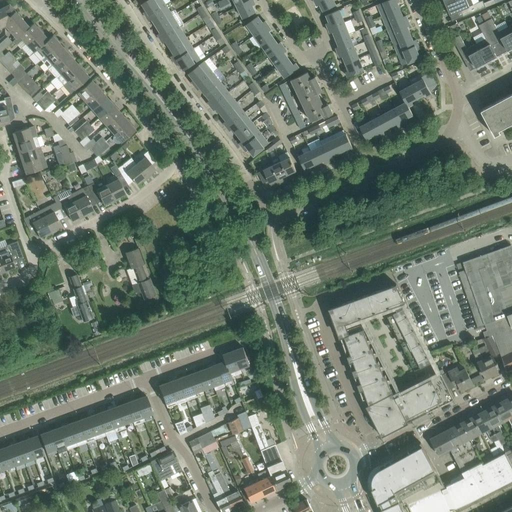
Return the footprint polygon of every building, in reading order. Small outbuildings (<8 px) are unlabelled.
[(163,0),(147,0),(142,3),(147,10),(144,12),(146,16),(166,4),(163,0)] [(253,0),(250,0),(238,6),(244,18),(256,12),(252,5),(255,4),(253,0)] [(333,0),(316,0),(315,1),(317,6),(320,4),(323,11),(336,5),(333,0)] [(388,0),(377,5),(382,17),(400,10),(397,2),(400,1),(399,0),(388,0)] [(471,0),(455,0),(445,4),(450,15),(460,11),(463,17),(486,7),(496,3),(494,0),(490,0),(484,3),(483,0),(473,4),(471,0)] [(173,15),(177,13),(175,9),(171,12),(166,4),(146,16),(149,21),(152,19),(156,26),(173,15)] [(201,5),(196,9),(199,14),(204,10),(201,5)] [(209,6),(207,8),(214,19),(219,16),(212,5),(209,6)] [(0,28),(5,26),(15,38),(13,40),(14,41),(29,28),(34,24),(33,23),(29,27),(14,11),(8,16),(6,13),(3,7),(0,8),(0,28)] [(326,23),(328,28),(344,22),(339,10),(326,15),(329,22),(326,23)] [(400,10),(382,17),(387,29),(408,20),(406,15),(403,17),(400,10)] [(488,12),(482,15),(485,21),(491,18),(488,12)] [(474,18),(477,23),(483,20),(481,14),(474,18)] [(160,38),(180,26),(173,15),(156,26),(160,32),(158,34),(160,38)] [(258,16),(250,22),(247,24),(254,35),(268,25),(265,21),(262,23),(258,16)] [(491,18),(485,22),(496,43),(502,40),(507,51),(511,48),(511,34),(508,26),(498,32),(491,18)] [(408,20),(387,29),(392,41),(410,34),(407,26),(410,25),(408,20)] [(373,21),(367,23),(370,28),(372,35),(377,32),(375,26),(373,21)] [(344,22),(328,28),(330,33),(333,32),(336,39),(349,34),(344,22)] [(485,38),(476,43),(486,62),(496,57),(491,46),(496,43),(485,22),(478,25),(485,38)] [(29,28),(14,41),(16,44),(22,40),(26,45),(42,31),(40,28),(39,29),(34,24),(29,28)] [(449,27),(452,33),(458,30),(456,24),(449,27)] [(268,25),(254,35),(262,45),(273,37),(269,31),(271,29),(268,25)] [(180,26),(160,38),(163,43),(166,41),(170,48),(187,37),(180,26)] [(215,28),(210,31),(213,36),(218,32),(215,28)] [(42,31),(26,45),(34,53),(54,35),(53,35),(48,40),(42,33),(43,32),(42,31)] [(218,32),(213,36),(216,41),(220,46),(225,43),(221,37),(218,32)] [(349,34),(336,39),(339,46),(336,47),(338,52),(354,46),(349,34)] [(410,34),(392,41),(397,53),(418,44),(416,39),(413,41),(410,34)] [(54,35),(34,53),(41,61),(46,57),(60,45),(54,38),(55,37),(54,35)] [(459,35),(453,39),(464,60),(470,57),(476,68),(486,62),(476,43),(466,48),(459,35)] [(174,61),(194,49),(187,37),(170,48),(174,54),(171,56),(174,61)] [(273,37),(262,45),(270,56),(283,46),(280,42),(278,44),(273,37)] [(371,39),(365,42),(370,53),(376,51),(371,39)] [(230,45),(234,50),(239,46),(235,41),(230,45)] [(418,44),(397,53),(402,65),(420,58),(417,50),(420,49),(418,44)] [(47,59),(43,63),(48,69),(68,52),(66,49),(65,50),(60,45),(46,57),(47,59)] [(226,45),(222,49),(229,59),(234,56),(226,45)] [(383,45),(377,47),(383,60),(388,57),(385,50),(383,45)] [(283,46),(270,56),(277,66),(288,59),(284,52),(286,50),(283,46)] [(354,46),(338,52),(340,57),(343,56),(346,63),(359,58),(354,46)] [(194,49),(174,61),(177,65),(180,63),(184,70),(200,60),(194,49)] [(0,53),(0,61),(3,65),(13,57),(8,52),(4,55),(1,52),(0,53)] [(68,52),(48,69),(56,78),(75,61),(69,54),(70,53),(68,52)] [(13,57),(3,65),(10,73),(16,68),(12,64),(16,60),(13,57)] [(359,58),(346,63),(349,70),(346,72),(348,77),(363,70),(359,58)] [(288,59),(277,66),(285,77),(299,68),(295,63),(293,65),(288,59)] [(75,61),(56,78),(63,86),(83,69),(81,66),(80,67),(75,61)] [(191,81),(195,85),(212,72),(204,62),(189,73),(194,79),(191,81)] [(250,63),(246,66),(249,71),(254,67),(250,63)] [(16,68),(10,73),(14,77),(13,78),(17,82),(27,74),(23,70),(24,69),(20,65),(16,68)] [(241,65),(236,69),(244,80),(249,77),(241,65)] [(254,67),(249,71),(252,75),(257,72),(254,67)] [(83,69),(63,86),(70,94),(89,77),(83,71),(84,70),(83,69)] [(205,94),(220,82),(212,72),(195,85),(198,89),(200,87),(205,94)] [(308,72),(291,79),(311,121),(324,115),(325,117),(333,113),(331,109),(326,111),(315,88),(320,86),(318,81),(313,83),(308,72)] [(423,79),(412,85),(418,97),(425,94),(427,97),(431,94),(430,91),(436,84),(430,72),(422,76),(423,79)] [(27,74),(17,82),(20,86),(25,91),(34,82),(29,77),(27,74)] [(13,87),(17,83),(13,78),(8,82),(13,87)] [(91,80),(77,93),(85,102),(101,88),(98,86),(97,87),(91,80)] [(34,82),(25,91),(31,97),(40,88),(34,82)] [(220,82),(205,94),(210,100),(208,102),(211,106),(228,92),(220,82)] [(248,85),(251,90),(256,87),(253,82),(248,85)] [(261,88),(264,92),(269,89),(266,84),(261,88)] [(412,85),(400,91),(408,106),(413,104),(411,101),(418,97),(412,85)] [(255,95),(260,91),(256,87),(251,90),(255,95)] [(101,88),(85,102),(92,110),(106,97),(100,91),(102,90),(101,88)] [(372,95),(375,100),(380,97),(382,100),(388,96),(383,88),(372,94),(372,95)] [(47,91),(36,102),(40,107),(52,95),(47,91)] [(406,102),(395,108),(403,123),(407,121),(406,118),(413,114),(408,106),(400,91),(406,102)] [(228,92),(211,106),(214,110),(217,108),(221,114),(236,103),(228,92)] [(481,110),(494,136),(501,133),(499,130),(511,123),(511,93),(508,96),(507,96),(481,110)] [(52,95),(40,107),(44,111),(55,99),(52,95)] [(377,104),(375,100),(372,95),(361,100),(364,106),(370,102),(372,106),(377,104)] [(5,100),(0,101),(0,124),(9,123),(7,111),(13,110),(10,97),(4,98),(5,100)] [(112,103),(106,97),(92,110),(100,118),(115,105),(113,102),(112,103)] [(264,105),(261,100),(256,104),(260,108),(264,105)] [(236,103),(221,114),(226,120),(224,122),(227,126),(244,113),(236,103)] [(59,109),(54,114),(57,117),(60,115),(64,120),(76,109),(72,105),(63,113),(59,109)] [(115,105),(100,118),(107,126),(121,114),(115,107),(116,106),(115,105)] [(395,108),(383,115),(390,127),(396,123),(398,126),(403,123),(395,108)] [(76,109),(64,120),(67,123),(68,124),(70,126),(78,119),(77,117),(80,114),(76,109)] [(266,112),(261,115),(265,120),(270,116),(266,112)] [(244,113),(227,126),(230,130),(233,128),(238,135),(252,123),(244,113)] [(121,114),(107,126),(114,135),(129,121),(127,119),(126,120),(121,114)] [(383,115),(371,121),(379,136),(384,133),(383,131),(390,127),(383,115)] [(272,123),(270,116),(265,120),(264,121),(268,127),(272,124),(272,123)] [(337,116),(325,121),(328,127),(340,122),(337,116)] [(129,121),(114,135),(113,136),(112,140),(115,143),(119,143),(120,142),(121,143),(135,130),(130,124),(131,123),(129,121)] [(325,121),(314,127),(316,132),(321,130),(320,128),(323,127),(325,130),(328,133),(330,132),(328,128),(328,127),(325,121)] [(371,121),(360,127),(366,139),(373,135),(375,138),(379,136),(371,121)] [(252,123),(238,135),(242,141),(240,143),(243,147),(261,133),(252,123)] [(268,127),(267,127),(276,138),(279,135),(276,128),(272,124),(268,127)] [(12,141),(13,144),(32,138),(37,137),(33,126),(12,133),(15,140),(12,141)] [(261,133),(243,147),(246,151),(249,149),(254,155),(269,143),(261,133)] [(346,134),(334,140),(340,152),(347,149),(348,152),(353,149),(346,134)] [(269,152),(276,146),(283,141),(278,136),(272,141),(273,143),(266,148),(269,152)] [(32,138),(13,144),(14,146),(16,146),(19,154),(40,147),(37,137),(32,138)] [(95,142),(88,148),(89,148),(93,153),(105,142),(101,137),(95,142)] [(86,144),(83,147),(86,151),(89,148),(88,148),(95,142),(93,139),(86,144)] [(334,140),(322,145),(330,161),(334,159),(333,156),(340,152),(334,140)] [(105,142),(93,153),(97,157),(97,156),(98,156),(98,155),(109,146),(105,142)] [(322,145),(311,151),(316,163),(323,160),(325,163),(330,161),(322,145)] [(40,147),(19,154),(21,161),(19,162),(20,165),(44,157),(40,147)] [(68,149),(60,152),(64,165),(67,164),(73,162),(76,161),(73,151),(69,152),(68,149)] [(145,157),(136,164),(148,179),(149,177),(148,175),(155,169),(152,165),(156,161),(148,151),(143,154),(145,157)] [(311,151),(298,157),(306,172),(311,170),(309,167),(316,163),(311,151)] [(95,158),(94,159),(97,164),(102,160),(98,155),(98,156),(97,156),(97,157),(95,158)] [(44,157),(20,165),(21,167),(23,166),(26,174),(47,167),(44,157)] [(290,157),(281,161),(290,180),(299,175),(290,157)] [(122,174),(128,185),(133,181),(136,184),(144,178),(145,181),(148,179),(136,164),(131,158),(122,165),(118,168),(122,174)] [(281,161),(272,165),(281,184),(290,180),(281,161)] [(76,170),(73,162),(67,164),(69,172),(76,170)] [(272,165),(267,168),(258,172),(263,183),(269,180),(272,188),(281,184),(272,165)] [(52,169),(46,172),(49,179),(55,176),(52,169)] [(122,188),(128,185),(122,174),(117,177),(118,179),(107,185),(116,201),(118,200),(117,197),(125,193),(122,188)] [(89,175),(83,178),(87,185),(93,182),(89,175)] [(23,178),(11,182),(13,187),(26,183),(23,178)] [(93,183),(88,186),(96,203),(101,201),(103,204),(112,200),(113,202),(116,201),(107,185),(97,190),(93,183)] [(78,191),(72,194),(84,217),(86,216),(84,214),(93,210),(91,206),(96,203),(88,186),(78,191)] [(53,197),(56,202),(64,218),(69,215),(71,221),(80,216),(81,219),(84,217),(72,194),(69,189),(53,197)] [(56,202),(40,210),(52,233),(54,232),(52,230),(61,226),(58,220),(64,218),(56,202)] [(40,210),(23,219),(31,234),(36,231),(39,237),(48,233),(49,235),(52,233),(40,210)] [(7,246),(0,248),(0,260),(4,271),(14,267),(12,261),(23,257),(17,241),(6,245),(7,246)] [(478,327),(485,325),(489,336),(493,334),(500,351),(503,362),(507,371),(511,368),(511,247),(511,245),(463,262),(466,269),(459,272),(478,327)] [(139,248),(124,253),(129,269),(133,267),(138,282),(137,282),(137,283),(132,285),(135,295),(142,292),(144,298),(155,295),(149,279),(147,279),(141,264),(144,263),(139,248)] [(87,259),(89,266),(91,271),(101,267),(97,255),(87,259)] [(92,317),(84,294),(86,293),(83,285),(81,285),(77,275),(69,278),(78,304),(77,304),(77,305),(71,308),(73,317),(80,314),(83,321),(92,317)] [(90,280),(82,283),(83,285),(86,293),(87,295),(94,293),(93,290),(94,290),(90,280)] [(363,400),(366,406),(382,436),(409,423),(408,422),(454,399),(449,389),(442,375),(441,373),(441,374),(405,303),(406,302),(396,284),(329,308),(336,328),(337,327),(363,400)] [(97,321),(92,322),(97,334),(101,333),(97,321)] [(478,362),(482,369),(486,378),(500,371),(497,365),(498,364),(497,362),(493,355),(500,351),(493,334),(489,336),(484,338),(487,344),(479,348),(484,359),(478,362)] [(250,365),(243,347),(234,351),(240,368),(250,365)] [(240,368),(234,351),(223,355),(225,361),(226,361),(230,372),(232,376),(242,373),(240,368)] [(230,372),(226,361),(225,361),(217,364),(223,382),(233,378),(232,376),(230,372)] [(223,382),(217,364),(206,368),(213,386),(214,390),(225,386),(223,382)] [(458,367),(442,375),(449,389),(456,386),(455,384),(458,382),(459,385),(462,390),(473,385),(469,376),(465,369),(460,371),(458,367)] [(213,386),(206,368),(197,371),(204,389),(213,386)] [(204,389),(197,371),(188,375),(194,392),(204,389)] [(194,392),(188,375),(178,378),(186,401),(196,397),(194,392)] [(186,401),(178,378),(168,382),(177,404),(186,401)] [(177,404),(168,382),(158,386),(167,408),(177,404)] [(146,396),(136,399),(143,417),(144,421),(145,423),(154,419),(152,413),(146,396)] [(143,417),(136,399),(126,403),(132,420),(134,425),(144,421),(143,417)] [(511,411),(506,400),(496,405),(500,412),(498,414),(502,421),(508,418),(511,426),(511,411)] [(132,420),(126,403),(117,406),(124,424),(132,420)] [(496,405),(484,411),(502,444),(506,441),(504,436),(505,436),(498,423),(502,421),(498,414),(500,412),(496,405)] [(124,424),(117,406),(107,410),(115,432),(125,428),(124,424)] [(115,432),(107,410),(98,413),(106,435),(115,432)] [(245,411),(238,414),(238,417),(244,429),(251,427),(247,417),(245,411)] [(484,411),(473,417),(482,432),(487,430),(493,442),(494,441),(499,453),(504,450),(505,450),(502,444),(484,411)] [(212,414),(212,412),(202,415),(205,422),(214,418),(212,414)] [(106,435),(98,413),(88,417),(96,439),(106,435)] [(255,413),(247,417),(251,427),(266,468),(267,470),(275,490),(291,483),(273,445),(269,447),(255,413)] [(205,422),(202,415),(193,418),(196,427),(205,422)] [(96,439),(88,417),(78,420),(86,442),(96,439)] [(237,417),(228,422),(232,434),(244,429),(238,417),(237,417)] [(476,436),(477,436),(476,435),(482,432),(473,417),(462,422),(471,438),(470,438),(481,459),(483,462),(493,456),(492,453),(485,457),(481,448),(482,448),(476,436)] [(86,442),(78,420),(73,422),(69,424),(77,446),(86,442)] [(174,424),(180,435),(187,432),(183,421),(174,424)] [(511,463),(508,455),(505,450),(504,450),(499,453),(493,456),(483,462),(481,459),(470,438),(471,438),(462,422),(430,439),(438,455),(456,446),(458,450),(452,453),(461,472),(462,474),(451,479),(451,481),(452,483),(447,486),(447,487),(446,487),(443,481),(442,481),(421,442),(380,465),(382,469),(380,469),(379,470),(378,471),(377,472),(375,474),(375,476),(374,477),(374,478),(373,481),(373,482),(373,484),(373,487),(374,488),(372,489),(382,511),(446,511),(454,509),(460,506),(467,503),(473,501),(479,497),(485,494),(491,491),(497,488),(503,485),(510,482),(511,480),(511,463)] [(77,446),(69,424),(59,427),(67,449),(77,446)] [(211,431),(213,436),(227,431),(225,424),(221,426),(212,430),(211,431)] [(59,427),(50,431),(56,448),(58,453),(67,449),(59,427)] [(56,448),(50,431),(40,434),(46,452),(56,448)] [(231,443),(237,441),(235,435),(227,438),(229,444),(231,443)] [(37,436),(27,439),(34,458),(44,454),(37,436)] [(202,450),(196,438),(188,442),(194,454),(202,450)] [(27,439),(17,443),(24,461),(34,458),(27,439)] [(17,443),(8,446),(14,465),(24,461),(17,443)] [(8,446),(0,448),(0,455),(5,468),(14,465),(8,446)] [(172,450),(151,461),(156,472),(161,481),(182,470),(177,461),(172,450)] [(135,458),(130,460),(132,467),(138,464),(136,460),(135,458)] [(151,463),(137,470),(140,476),(154,470),(151,463)] [(249,464),(245,466),(248,473),(253,471),(249,464)] [(212,470),(207,473),(212,481),(216,490),(216,493),(212,494),(220,511),(227,511),(231,510),(215,475),(212,470)] [(257,479),(255,480),(263,496),(275,490),(267,470),(257,474),(260,480),(258,481),(257,479)] [(220,473),(215,475),(231,510),(244,504),(237,491),(230,494),(220,473)] [(228,474),(223,476),(229,491),(234,489),(228,474)] [(243,488),(246,493),(250,502),(263,496),(255,480),(248,483),(249,485),(243,488)] [(158,511),(156,511),(166,511),(164,506),(170,503),(168,499),(165,492),(164,490),(157,493),(160,500),(155,503),(158,511)] [(36,499),(33,493),(15,499),(17,506),(36,499)] [(102,499),(104,504),(107,511),(120,511),(115,499),(109,502),(109,501),(113,499),(112,497),(108,498),(107,497),(102,499)] [(313,511),(307,499),(293,506),(295,511),(313,511)] [(184,501),(181,502),(172,506),(174,511),(175,511),(180,510),(180,511),(196,511),(191,500),(185,503),(184,501)] [(12,511),(17,510),(13,501),(5,505),(8,511),(12,511)]
